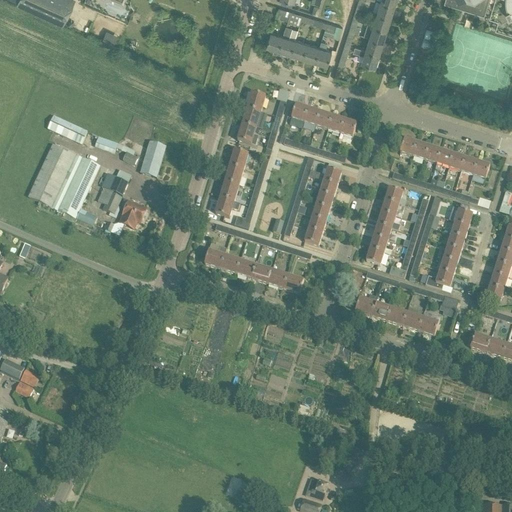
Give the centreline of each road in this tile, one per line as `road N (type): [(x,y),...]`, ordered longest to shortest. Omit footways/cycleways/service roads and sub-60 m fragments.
road 1 (secondary): [(59,511),(162,296)]
road 2 (secondary): [(169,276),(232,59)]
road 3 (residential): [(321,324),(387,109)]
road 4 (residential): [(451,366),(511,151)]
road 5 (residential): [(162,296),(0,229)]
road 6 (residential): [(387,109),(232,59)]
road 7 (residential): [(321,324),(169,276)]
road 8 (residential): [(451,366),(321,324)]
road 9 (residential): [(511,147),(387,109)]
road 10 (unknown): [(120,384),(0,343)]
